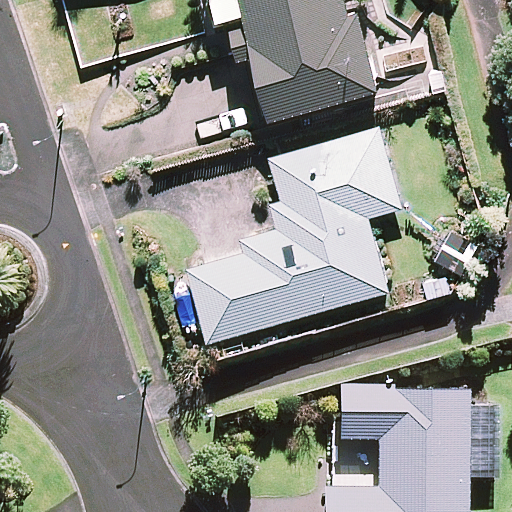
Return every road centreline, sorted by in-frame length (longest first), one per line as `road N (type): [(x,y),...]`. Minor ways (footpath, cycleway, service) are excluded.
road 1 (residential): [(2,202),(49,219),(77,259),(77,307),(49,347)]
road 2 (residential): [(135,511),(49,347)]
